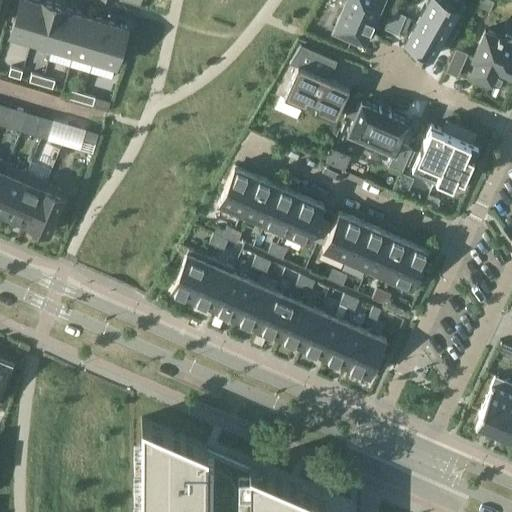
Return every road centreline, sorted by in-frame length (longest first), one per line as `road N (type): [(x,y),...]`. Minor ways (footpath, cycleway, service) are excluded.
road 1 (unclassified): [(0,285),(385,453)]
road 2 (unclassified): [(376,426),(0,261)]
road 3 (residential): [(248,150),(458,244)]
road 4 (residential): [(511,127),(302,34)]
road 5 (residential): [(458,244),(376,426)]
road 6 (residential): [(428,448),(489,320)]
road 7 (residential): [(511,135),(458,244)]
